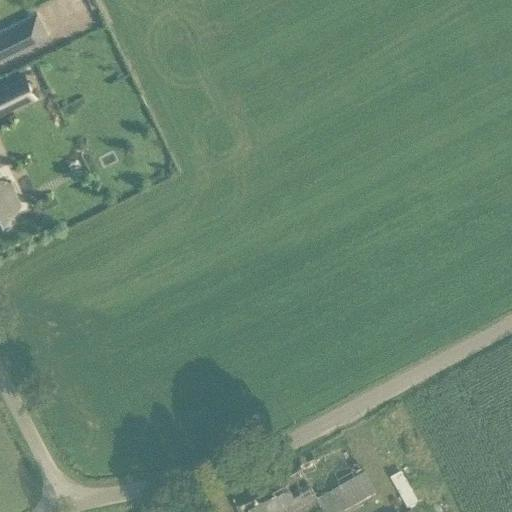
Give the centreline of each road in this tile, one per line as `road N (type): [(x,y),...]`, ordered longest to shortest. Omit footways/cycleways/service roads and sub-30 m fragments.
road 1 (unclassified): [(66,498),(88,501),(226,472),(511,321)]
road 2 (unclassified): [(66,498),(0,372)]
